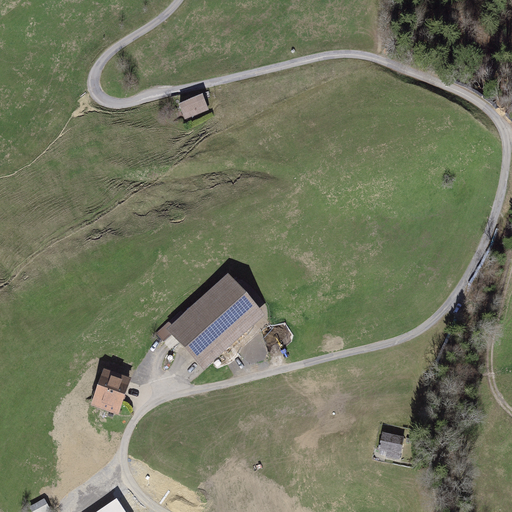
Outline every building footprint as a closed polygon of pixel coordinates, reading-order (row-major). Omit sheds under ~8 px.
[(187,123),(209,114),(202,97),(180,106),(187,123)] [(268,324),(231,283),(171,337),(208,378),(268,324)] [(162,327),(157,333),(165,339),(169,332),(162,327)] [(133,385),(106,376),(94,411),(121,421),(133,385)] [(410,444),(386,439),(381,460),(405,466),(410,444)] [(52,511),(46,502),(32,510),(32,511),(52,511)]
